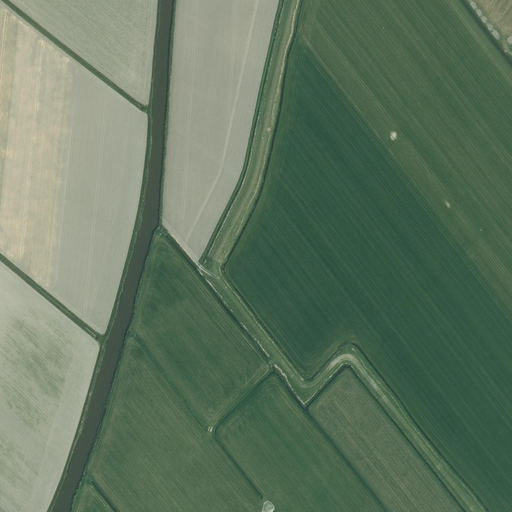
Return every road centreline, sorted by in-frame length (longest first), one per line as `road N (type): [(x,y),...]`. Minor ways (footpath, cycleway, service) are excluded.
road 1 (track): [(210,273),(297,383),(307,387),(338,358),(352,358),(476,511)]
road 2 (track): [(293,0),(257,171),(210,273)]
